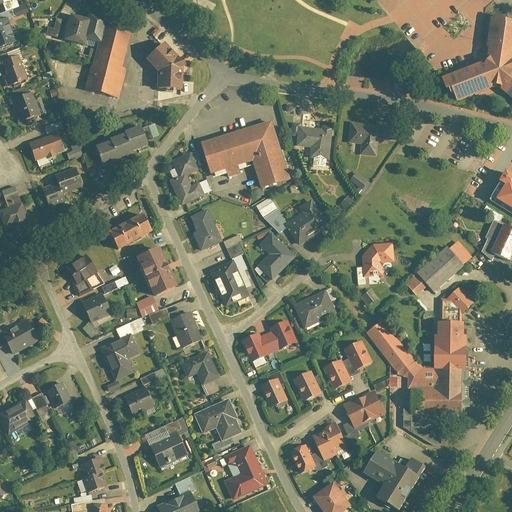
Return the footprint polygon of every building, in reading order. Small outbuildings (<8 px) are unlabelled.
[(55,43),(79,49),(81,40),(92,43),(96,27),(98,19),(82,14),(81,19),(63,14),(55,43)] [(448,103),(489,84),(511,102),(511,66),(507,63),(511,38),(511,21),(486,16),(478,60),(437,79),(448,103)] [(4,19),(0,19),(0,50),(12,46),(4,19)] [(82,88),(112,95),(126,34),(96,27),(82,88)] [(149,91),(175,92),(173,71),(179,69),(176,58),(171,57),(156,45),(139,60),(151,74),(149,91)] [(16,57),(0,63),(6,78),(2,80),(6,91),(25,84),(16,57)] [(33,94),(9,102),(16,125),(41,118),(33,94)] [(289,183),(268,116),(192,140),(203,173),(219,168),(222,175),(233,171),(232,166),(246,162),(255,193),(289,183)] [(305,167),(319,169),(321,159),(324,159),(330,125),(313,122),(312,126),(296,124),(296,121),(286,120),(282,142),(303,145),(302,156),(307,157),(305,167)] [(355,149),(354,154),(370,156),(373,138),(387,140),(390,123),(370,121),(369,124),(344,121),(341,143),(346,143),(345,148),(355,149)] [(46,135),(61,130),(59,124),(44,129),(46,135)] [(107,146),(95,150),(101,169),(115,164),(115,162),(130,157),(128,154),(145,148),(139,128),(120,134),(120,137),(105,142),(107,146)] [(55,135),(27,145),(33,162),(61,152),(55,135)] [(511,139),(504,136),(497,152),(511,158),(511,139)] [(200,195),(193,179),(184,183),(180,173),(192,168),(188,159),(192,158),(188,149),(184,150),(163,159),(165,166),(159,169),(173,205),(200,195)] [(72,172),(51,180),(56,193),(77,185),(72,172)] [(349,182),(359,189),(356,192),(362,197),(371,185),(356,174),(349,182)] [(499,212),(511,218),(511,190),(506,187),(498,203),(483,195),(477,207),(496,217),(499,212)] [(271,199),(256,206),(261,218),(276,211),(271,199)] [(286,226),(298,246),(328,228),(313,204),(300,212),(302,216),(286,226)] [(21,206),(0,212),(0,226),(3,235),(28,227),(21,206)] [(187,234),(195,252),(219,241),(203,206),(183,215),(191,232),(187,234)] [(137,245),(154,236),(141,213),(124,222),(137,245)] [(485,254),(503,262),(511,239),(511,233),(496,227),(497,225),(484,219),(474,244),(487,249),(485,254)] [(120,254),(137,245),(124,222),(107,231),(120,254)] [(257,270),(273,284),(297,259),(270,234),(256,249),(267,259),(257,270)] [(463,262),(444,241),(397,283),(408,295),(419,285),(427,294),(463,262)] [(383,264),(393,263),(391,247),(374,248),(364,260),(366,278),(381,277),(380,268),(383,264)] [(155,302),(180,291),(161,249),(136,259),(155,302)] [(87,255),(66,269),(80,297),(107,285),(100,272),(87,255)] [(201,267),(219,309),(244,299),(226,256),(201,267)] [(286,304),(298,327),(329,311),(318,288),(286,304)] [(371,290),(360,297),(366,307),(377,300),(371,290)] [(458,291),(442,304),(434,294),(415,310),(424,321),(449,350),(483,320),(458,291)] [(93,324),(114,314),(104,293),(83,303),(93,324)] [(150,316),(154,325),(172,318),(185,349),(206,341),(193,308),(182,313),(181,309),(170,314),(168,309),(150,316)] [(36,324),(44,333),(49,328),(41,319),(36,324)] [(41,341),(28,320),(2,335),(15,356),(41,341)] [(427,348),(426,366),(423,368),(375,320),(366,333),(405,386),(413,390),(412,404),(403,404),(402,429),(431,447),(440,446),(439,412),(459,413),(461,352),(427,348)] [(242,341),(252,370),(270,363),(268,359),(283,354),(284,357),(301,351),(291,324),(271,332),(273,336),(264,340),(262,334),(242,341)] [(135,374),(129,361),(144,355),(135,334),(102,347),(116,382),(135,374)] [(338,344),(349,372),(368,364),(356,336),(338,344)] [(200,376),(209,397),(221,392),(216,380),(220,378),(218,373),(221,372),(210,345),(178,358),(188,381),(200,376)] [(328,391),(345,384),(335,358),(318,364),(328,391)] [(297,400),(315,392),(304,368),(286,377),(297,400)] [(163,372),(139,378),(141,386),(165,379),(163,372)] [(469,387),(469,372),(461,372),(460,387),(469,387)] [(264,408),(282,401),(272,378),(254,385),(264,408)] [(74,401),(65,383),(47,392),(56,409),(74,401)] [(124,395),(134,418),(156,409),(146,386),(124,395)] [(355,429),(385,415),(375,395),(345,409),(355,429)] [(39,420),(27,399),(0,413),(0,417),(10,436),(39,420)] [(195,415),(203,433),(205,436),(218,430),(223,442),(242,434),(237,422),(240,420),(230,399),(195,415)] [(160,471),(191,458),(181,435),(190,431),(185,418),(164,426),(169,436),(149,445),(160,471)] [(324,433),(325,435),(334,453),(345,448),(336,427),(324,433)] [(325,435),(315,440),(324,461),(335,456),(334,453),(325,435)] [(221,470),(230,466),(237,463),(243,477),(226,485),(234,501),(271,485),(253,445),(217,461),(221,470)] [(302,475),(314,469),(305,449),(292,455),(302,475)] [(371,452),(356,477),(376,488),(370,500),(391,511),(393,511),(418,468),(404,460),(400,468),(395,466),(371,452)] [(104,458),(82,465),(87,478),(84,479),(88,494),(109,487),(105,474),(109,473),(104,458)] [(202,511),(195,494),(200,492),(194,477),(174,485),(178,495),(154,505),(157,511),(202,511)] [(315,511),(338,511),(343,509),(336,500),(342,496),(337,489),(335,491),(328,482),(305,498),(315,511)]
